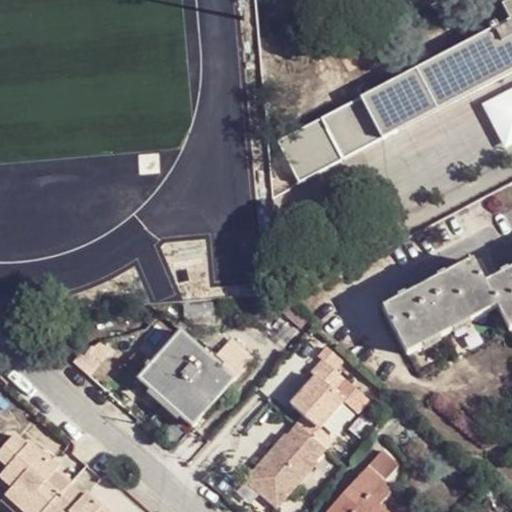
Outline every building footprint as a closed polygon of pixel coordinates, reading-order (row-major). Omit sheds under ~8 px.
[(511,0),(503,6),(511,23),(511,0)] [(346,161),(511,76),(511,23),(324,120),(346,161)] [(346,161),(324,120),(279,143),(298,185),(346,161)] [(484,260),(476,264),(488,288),(495,284),(484,260)] [(488,288),(476,264),(385,310),(410,357),(500,311),(488,288)] [(488,288),(500,311),(511,334),(511,333),(511,275),(495,284),(488,288)] [(235,381),(213,362),(181,333),(139,380),(192,429),(235,381)] [(231,342),(213,362),(235,381),(253,362),(231,342)] [(328,346),(320,355),(327,361),(335,352),(328,346)] [(335,352),(327,361),(339,372),(348,363),(335,352)] [(319,378),(295,404),(307,415),(322,428),(347,401),(337,392),(348,380),(339,372),(327,361),(315,374),(319,378)] [(307,415),(297,426),(327,450),(336,439),(322,428),(307,415)] [(265,470),(260,466),(247,480),(278,506),(317,465),(314,463),(327,450),(297,426),(270,457),(274,460),(265,470)] [(8,497),(25,511),(46,511),(61,496),(49,486),(59,475),(62,471),(34,444),(29,450),(16,439),(0,456),(0,459),(10,469),(0,479),(0,483),(12,494),(8,497)] [(382,453),(331,511),(382,511),(380,510),(394,493),(384,484),(399,468),(382,453)] [(270,457),(260,466),(265,470),(274,460),(270,457)] [(61,496),(71,485),(59,475),(49,486),(61,496)] [(85,498),(71,485),(61,496),(75,509),(85,498)] [(46,511),(106,511),(88,496),(85,498),(75,509),(61,496),(46,511)] [(0,506),(6,511),(25,511),(8,497),(0,506)]
